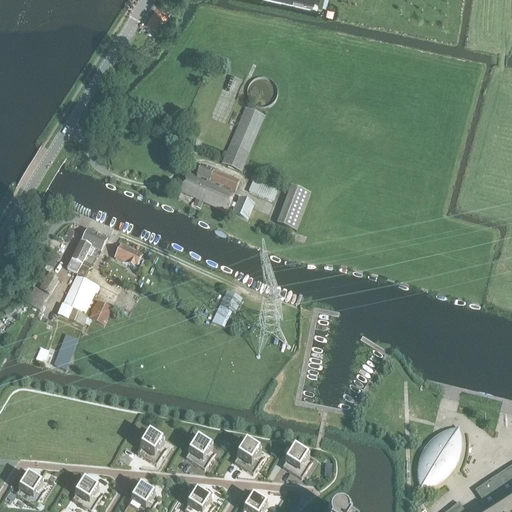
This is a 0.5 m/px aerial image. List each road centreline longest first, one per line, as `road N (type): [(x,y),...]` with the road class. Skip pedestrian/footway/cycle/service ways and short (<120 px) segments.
road 1 (unclassified): [(0,240),(146,0)]
road 2 (track): [(265,302),(72,218)]
